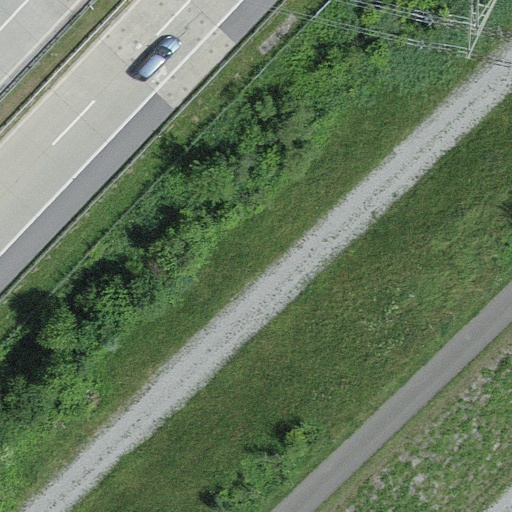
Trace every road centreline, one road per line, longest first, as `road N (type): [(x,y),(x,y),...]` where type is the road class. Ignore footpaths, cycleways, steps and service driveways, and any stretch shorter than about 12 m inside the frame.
road 1 (track): [(511,87),(274,296),(59,511)]
road 2 (track): [(511,302),(292,511)]
road 3 (motorway): [(0,208),(199,0)]
